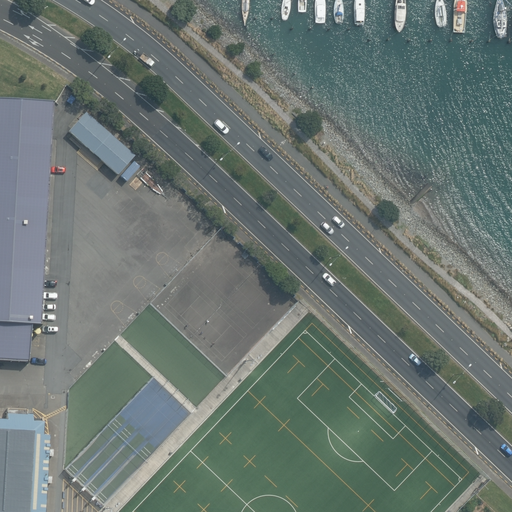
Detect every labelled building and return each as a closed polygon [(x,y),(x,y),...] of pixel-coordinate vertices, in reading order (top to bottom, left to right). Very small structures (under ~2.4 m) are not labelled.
[(50,102),(0,99),(0,322),(28,324),(38,325),(50,102)] [(79,119),(67,132),(116,176),(134,157),(85,112),(83,114),(82,113),(78,117),(79,119)] [(132,162),(124,170),(133,179),(141,171),(132,162)] [(28,324),(0,322),(0,360),(27,362),(28,324)] [(6,420),(0,419),(0,511),(44,511),(46,483),(50,484),(51,477),(47,476),(48,457),(52,457),(52,449),(48,449),(49,435),(42,435),(42,421),(41,421),(41,419),(32,418),(32,414),(26,414),(26,409),(6,408),(6,420)]
